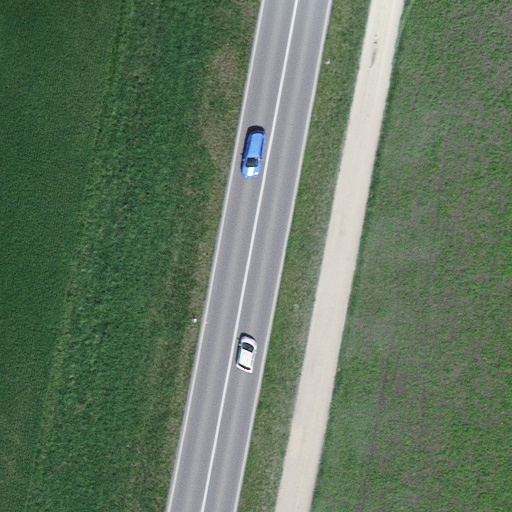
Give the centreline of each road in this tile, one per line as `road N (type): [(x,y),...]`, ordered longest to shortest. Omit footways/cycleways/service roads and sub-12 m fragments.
road 1 (track): [(71,511),(180,0)]
road 2 (track): [(383,0),(286,511)]
road 3 (secondary): [(288,0),(194,511)]
